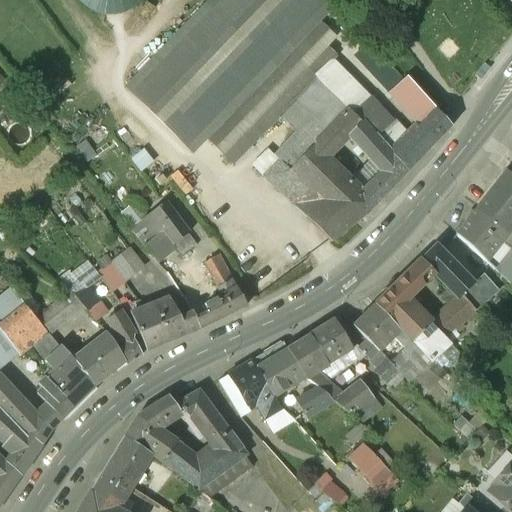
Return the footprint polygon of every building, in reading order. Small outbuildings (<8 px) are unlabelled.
[(89,0),(98,6),(108,9),(121,9),(131,6),(140,0),(89,0)] [(212,0),(128,87),(193,149),(207,135),(320,19),(335,3),(334,2),(335,2),(333,0),(212,0)] [(320,19),(207,135),(235,162),(282,114),(296,99),(318,76),(339,54),(321,37),(329,28),(320,19)] [(318,76),(296,99),(313,116),(327,131),(328,130),(350,107),(318,76)] [(411,76),(396,89),(413,109),(427,95),(411,76)] [(453,123),(427,95),(413,109),(425,121),(395,152),(394,152),(410,170),(411,170),(455,124),(453,123)] [(296,99),(282,114),(299,131),(313,116),(296,99)] [(392,123),(370,99),(355,112),(363,120),(364,121),(365,119),(379,134),(392,123)] [(350,107),(328,130),(342,144),(350,135),(349,134),(363,120),(350,107)] [(299,131),(276,154),(281,159),(265,175),(276,185),(292,170),(291,169),(327,131),(313,116),(299,131)] [(379,134),(365,119),(364,121),(363,120),(349,134),(350,135),(383,171),(364,188),(360,184),(352,177),(335,195),(360,219),(368,214),(410,170),(394,152),(395,152),(379,134)] [(327,131),(291,169),(292,170),(276,185),(295,203),(336,161),(330,156),(342,144),(328,130),(327,131)] [(336,161),(295,203),(327,234),(333,240),(360,219),(335,195),(352,177),(336,161)] [(511,173),(507,170),(477,209),(509,233),(511,229),(511,173)] [(17,183),(0,196),(13,211),(29,198),(17,183)] [(190,232),(167,200),(142,219),(154,237),(164,229),(172,239),(175,243),(190,232)] [(509,233),(477,209),(458,233),(488,261),(509,233)] [(154,237),(142,219),(132,226),(145,244),(154,237)] [(154,237),(145,244),(153,253),(172,239),(164,229),(154,237)] [(511,253),(510,252),(511,248),(511,229),(509,233),(488,261),(510,278),(511,279),(511,253)] [(190,232),(175,243),(179,248),(183,252),(198,242),(190,232)] [(172,239),(153,253),(161,261),(179,248),(175,243),(172,239)] [(198,242),(183,252),(189,259),(202,256),(206,253),(198,242)] [(477,282),(439,244),(422,259),(434,271),(460,297),(464,293),(477,282)] [(134,245),(123,253),(137,273),(148,265),(134,245)] [(123,253),(99,271),(114,290),(137,273),(123,253)] [(218,255),(206,261),(220,286),(233,279),(226,267),(225,267),(218,255)] [(203,259),(189,268),(201,285),(205,283),(213,277),(203,259)] [(422,259),(412,270),(424,281),(434,271),(422,259)] [(184,261),(168,271),(184,296),(185,295),(201,285),(189,268),(184,261)] [(412,270),(377,303),(402,329),(409,335),(414,341),(433,323),(432,322),(408,299),(424,281),(412,270)] [(477,282),(464,293),(478,309),(493,296),(500,290),(500,289),(486,273),(477,282)] [(213,277),(205,283),(207,286),(210,284),(212,288),(218,285),(213,277)] [(201,285),(185,295),(194,312),(196,316),(210,310),(206,303),(215,299),(213,294),(208,296),(201,285)] [(109,311),(88,286),(76,295),(88,308),(97,320),(109,311)] [(238,286),(223,295),(220,291),(213,294),(215,299),(206,303),(210,310),(196,316),(202,327),(249,304),(238,286)] [(38,318),(13,287),(0,297),(0,327),(19,352),(21,354),(35,344),(49,332),(38,318)] [(500,290),(493,296),(499,302),(505,296),(500,290)] [(460,297),(432,322),(433,323),(447,337),(478,309),(464,293),(460,297)] [(54,298),(58,302),(38,318),(49,332),(80,307),(67,294),(61,299),(58,295),(54,298)] [(182,317),(171,296),(156,302),(171,339),(201,327),(202,327),(196,316),(194,312),(182,317)] [(171,339),(156,302),(132,312),(148,349),(171,339)] [(402,329),(377,303),(355,324),(365,335),(380,350),(402,329)] [(136,334),(121,309),(108,317),(113,326),(107,331),(114,339),(129,363),(144,353),(136,339),(136,334)] [(337,318),(322,327),(340,356),(355,347),(337,318)] [(433,323),(414,341),(433,360),(434,360),(435,359),(452,343),(447,337),(433,323)] [(0,367),(19,352),(0,327),(0,367)] [(322,327),(311,334),(329,363),(340,356),(322,327)] [(402,329),(380,350),(386,356),(409,335),(402,329)] [(107,331),(75,357),(96,385),(126,362),(127,364),(129,363),(114,339),(107,331)] [(49,332),(35,344),(47,359),(61,346),(49,332)] [(311,334),(289,347),(306,376),(306,377),(317,370),(329,363),(311,334)] [(355,347),(374,368),(386,356),(380,350),(365,335),(355,347)] [(409,335),(386,356),(399,369),(411,381),(428,365),(433,360),(414,341),(409,335)] [(285,341),(264,353),(287,388),(306,376),(289,347),(285,341)] [(452,343),(435,359),(443,367),(447,370),(450,367),(456,364),(460,352),(452,343)] [(47,359),(46,360),(55,369),(40,383),(44,387),(38,392),(49,403),(38,414),(52,429),(96,385),(75,357),(62,344),(61,346),(47,359)] [(287,388),(264,353),(254,359),(276,394),(287,388)] [(399,369),(386,356),(374,368),(387,381),(399,369)] [(276,394),(254,359),(230,372),(247,403),(255,399),(266,418),(284,407),(276,394)] [(448,372),(434,360),(433,360),(428,365),(442,378),(442,379),(448,372)] [(428,365),(411,381),(424,396),(442,378),(428,365)] [(333,383),(317,370),(306,377),(321,387),(326,391),(333,383)] [(247,403),(230,372),(219,378),(236,409),(247,403)] [(0,406),(2,408),(26,435),(29,432),(43,443),(52,429),(38,414),(0,373),(0,406)] [(345,394),(337,400),(352,413),(375,396),(363,380),(345,394)] [(345,394),(333,383),(326,391),(330,394),(333,397),(337,400),(345,394)] [(321,387),(298,399),(306,413),(333,397),(330,394),(326,391),(321,387)] [(236,437),(201,388),(176,402),(171,395),(170,395),(183,413),(187,410),(213,446),(217,451),(236,437)] [(157,402),(138,415),(126,435),(126,436),(138,443),(139,443),(153,453),(153,454),(153,455),(163,461),(177,441),(165,432),(163,426),(183,413),(170,395),(157,402)] [(383,407),(375,396),(352,413),(362,425),(383,407)] [(26,435),(2,408),(0,410),(0,434),(8,441),(4,445),(13,453),(7,461),(22,475),(43,444),(43,443),(29,432),(26,435)] [(138,443),(126,436),(92,490),(107,501),(118,486),(128,492),(132,486),(136,480),(133,478),(140,466),(144,468),(153,455),(153,454),(153,453),(139,443),(138,443)] [(236,437),(217,451),(229,468),(247,455),(249,454),(236,437)] [(364,439),(342,458),(354,472),(376,452),(364,439)] [(198,457),(177,441),(163,461),(175,469),(200,489),(229,468),(217,451),(213,446),(198,457)] [(386,450),(363,469),(375,484),(399,465),(386,450)] [(7,461),(0,454),(0,506),(22,475),(7,461)] [(229,468),(200,489),(211,498),(254,466),(247,455),(229,468)] [(511,466),(496,485),(497,486),(492,491),(511,509),(511,466)] [(346,494),(331,481),(324,491),(339,503),(346,494)] [(92,490),(79,511),(128,511),(120,507),(128,492),(118,486),(107,501),(92,490)] [(490,511),(468,494),(460,504),(467,509),(471,511),(490,511)]
